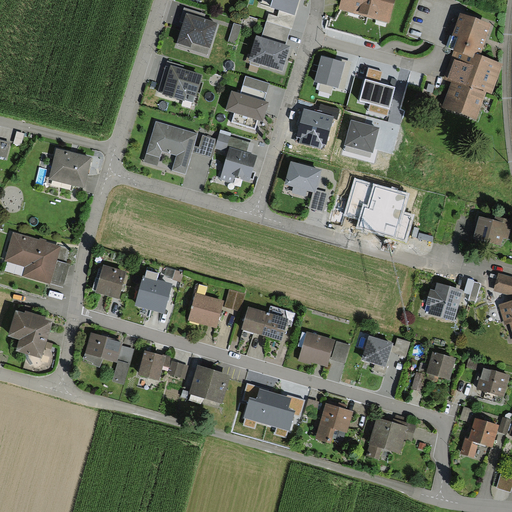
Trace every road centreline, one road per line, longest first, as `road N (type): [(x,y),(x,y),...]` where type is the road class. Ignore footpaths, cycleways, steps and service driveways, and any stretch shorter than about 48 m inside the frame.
road 1 (residential): [(74,311),(433,416),(445,429),(439,498)]
road 2 (residential): [(59,391),(439,498)]
road 3 (residential): [(255,214),(488,278)]
road 4 (residential): [(255,214),(310,34)]
road 5 (residential): [(106,172),(159,0)]
road 6 (residential): [(106,172),(255,214)]
road 7 (residential): [(74,311),(106,172)]
road 8 (residential): [(310,34),(418,65),(429,65),(441,50)]
